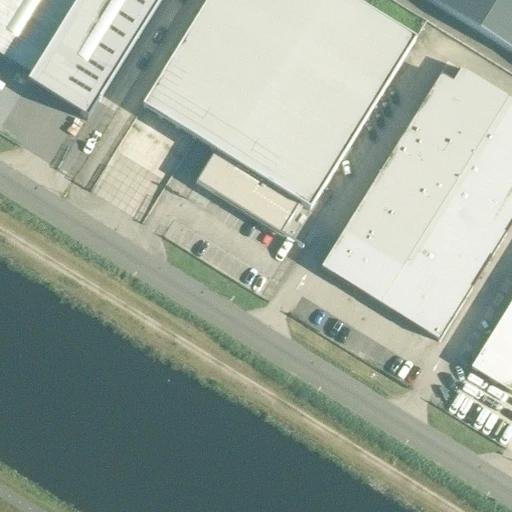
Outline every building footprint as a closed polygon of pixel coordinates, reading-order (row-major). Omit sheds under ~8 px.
[(0,0),(0,57),(31,77),(27,85),(29,86),(79,117),(87,122),(162,0),(0,0)] [(349,0),(209,0),(142,108),(215,153),(196,184),(214,195),(215,193),(227,200),(226,201),(282,235),(300,206),(309,212),(415,41),(349,0)] [(511,0),(424,0),(511,54),(511,0)] [(320,270),(439,344),(511,226),(511,101),(461,70),(453,84),(441,76),(320,270)] [(511,302),(471,370),(511,395),(511,302)]
